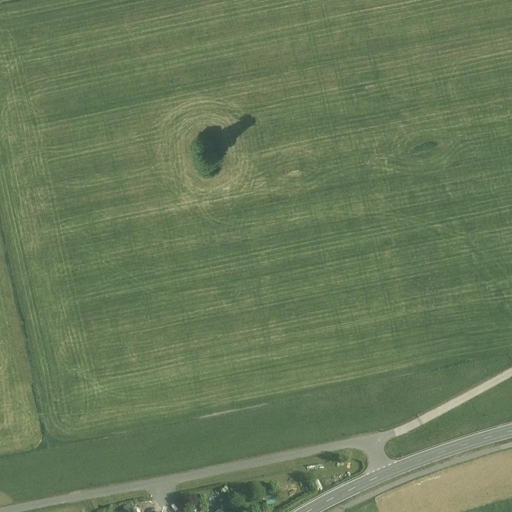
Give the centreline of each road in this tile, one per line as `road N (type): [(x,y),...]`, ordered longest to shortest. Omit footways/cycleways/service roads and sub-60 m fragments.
road 1 (track): [(20,511),(373,442)]
road 2 (secondary): [(511,434),(414,464),(312,511)]
road 3 (track): [(373,442),(511,371)]
